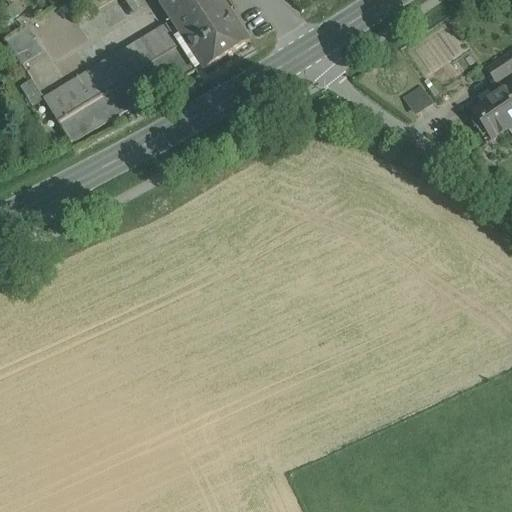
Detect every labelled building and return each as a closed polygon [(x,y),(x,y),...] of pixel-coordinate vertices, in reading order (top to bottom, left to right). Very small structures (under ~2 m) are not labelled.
[(250,44),(221,0),(156,0),(186,45),(180,48),(166,27),(44,103),(71,147),(159,92),(160,95),(202,69),(205,74),(250,44)] [(43,57),(26,30),(6,43),(23,70),(43,57)] [(511,55),(487,72),(497,86),(511,75),(511,55)] [(416,117),(434,106),(422,89),(405,100),(416,117)] [(511,89),(494,103),(493,101),(483,108),(484,110),(474,116),(493,143),(511,130),(511,89)]
